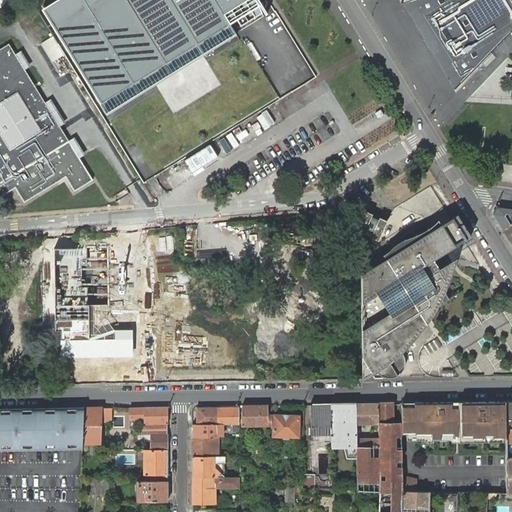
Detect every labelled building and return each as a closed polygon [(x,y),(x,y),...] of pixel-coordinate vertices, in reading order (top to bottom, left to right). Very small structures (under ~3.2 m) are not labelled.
[(258,0),(58,0),(43,10),(107,114),(267,15),(258,0)] [(453,88),(464,77),(460,74),(457,70),(453,66),(450,62),(447,58),(444,54),(440,49),(437,45),(435,41),(432,36),(430,32),(427,27),(425,22),(422,17),(420,13),(418,8),(417,3),(415,0),(408,0),(401,2),(428,45),(453,88)] [(460,74),(464,77),(492,49),(506,35),(511,29),(511,0),(415,0),(417,3),(418,8),(420,13),(422,17),(425,22),(427,27),(430,32),(432,36),(435,41),(437,45),(440,49),(444,54),(447,58),(450,62),(453,66),(457,70),(460,74)] [(64,54),(53,35),(41,43),(52,61),(64,54)] [(0,182),(37,159),(38,160),(69,141),(9,44),(0,48),(0,182)] [(42,184),(63,172),(66,177),(75,191),(93,180),(69,141),(38,160),(37,159),(0,182),(0,197),(16,188),(25,203),(45,190),(42,184)] [(511,165),(502,164),(501,180),(511,181),(511,165)] [(45,190),(66,177),(63,172),(42,184),(45,190)] [(492,214),(502,229),(511,222),(511,208),(497,207),(492,214)] [(372,214),(365,210),(356,230),(363,234),(365,231),(371,235),(370,237),(378,240),(387,221),(379,217),(378,220),(371,217),(372,214)] [(457,214),(451,218),(441,224),(429,231),(427,228),(423,231),(417,234),(416,234),(412,236),(404,239),(399,241),(394,245),(382,255),(385,259),(360,274),(362,378),(371,372),(374,378),(392,378),(397,376),(401,372),(404,364),(405,360),(404,355),(401,352),(406,348),(412,341),(421,332),(429,321),(438,306),(449,299),(445,292),(452,274),(456,258),(439,269),(433,259),(455,246),(464,240),(470,236),(457,214)] [(511,222),(502,229),(510,242),(511,240),(511,222)] [(479,263),(464,240),(455,246),(459,252),(466,260),(479,263)] [(108,247),(53,247),(54,357),(133,356),(132,329),(108,330),(108,247)] [(450,373),(451,362),(420,360),(419,372),(450,373)] [(401,424),(402,434),(407,434),(415,434),(415,438),(505,436),(506,401),(483,401),(460,402),(438,402),(428,402),(414,403),(408,403),(401,403),(401,404),(401,407),(401,424)] [(347,458),(357,458),(357,446),(356,439),(356,433),(356,424),(356,403),(331,404),(331,434),(331,441),(346,440),(346,446),(347,458)] [(356,439),(357,446),(379,446),(379,439),(379,427),(379,424),(378,403),(368,403),(356,403),(356,424),(366,424),(366,427),(375,427),(375,430),(374,430),(374,438),(366,439),(366,434),(364,434),(364,433),(356,433),(356,439)] [(383,481),(402,480),(401,424),(393,424),(392,403),(378,403),(379,424),(379,427),(379,439),(379,446),(357,446),(357,458),(357,490),(379,490),(379,481),(379,478),(383,478),(383,481)] [(331,434),(331,404),(310,404),(311,435),(331,434)] [(267,415),(267,405),(242,405),(241,426),(271,425),(272,415),(267,415)] [(167,450),(167,407),(142,407),(142,410),(144,410),(144,424),(142,424),(143,435),(151,434),(151,450),(167,450)] [(223,424),(237,424),(237,407),(217,408),(217,424),(223,424)] [(79,408),(0,409),(0,449),(78,448),(82,448),(82,444),(83,439),(84,408),(79,408)] [(102,408),(84,408),(83,439),(101,439),(101,422),(102,408)] [(112,408),(102,408),(101,422),(111,422),(112,408)] [(197,408),(197,424),(217,424),(217,408),(197,408)] [(293,436),(298,436),(298,416),(293,416),(274,415),(274,435),(293,436)] [(212,436),(214,436),(214,434),(223,434),(223,424),(217,424),(197,424),(192,424),(192,437),(212,436)] [(192,437),(193,457),(217,456),(218,451),(212,451),(212,436),(192,437)] [(168,481),(167,450),(151,450),(145,450),(145,481),(168,481)] [(193,477),(224,477),(224,463),(224,456),(217,456),(193,457),(193,477)] [(315,476),(315,474),(302,473),(302,486),(302,488),(314,488),(318,488),(332,489),(332,476),(328,476),(328,477),(328,478),(327,479),(326,480),(325,480),(324,481),(323,481),(321,480),(320,479),(319,479),(319,478),(319,477),(318,476),(315,476)] [(417,479),(402,474),(402,480),(401,491),(417,491),(417,479)] [(216,484),(240,484),(240,477),(224,477),(193,477),(193,504),(215,504),(215,485),(216,484)] [(400,511),(401,491),(402,480),(383,481),(383,478),(379,478),(379,481),(379,490),(378,511),(400,511)] [(138,501),(168,501),(168,481),(145,481),(138,481),(138,501)] [(295,486),(286,485),(286,492),(285,499),(295,499),(295,492),(295,486)] [(429,511),(430,492),(417,491),(401,491),(400,511),(429,511)]
